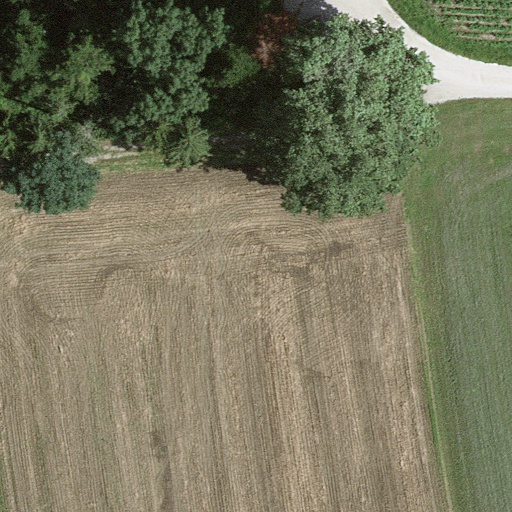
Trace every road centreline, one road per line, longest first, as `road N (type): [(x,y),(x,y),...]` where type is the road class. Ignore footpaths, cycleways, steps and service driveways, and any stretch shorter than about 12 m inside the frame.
road 1 (track): [(462,76),(225,141),(0,155)]
road 2 (track): [(365,0),(419,60),(462,76)]
